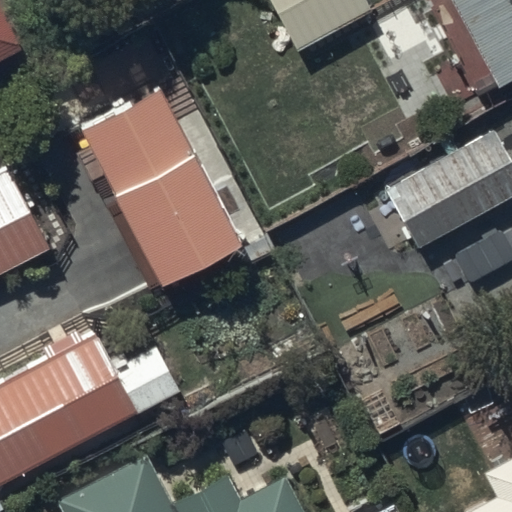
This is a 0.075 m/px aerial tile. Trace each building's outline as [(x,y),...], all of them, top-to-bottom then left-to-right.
[(367,10),(361,0),(264,0),(292,51),(367,10)] [(511,0),(445,0),(492,88),(511,76),(511,0)] [(0,53),(12,47),(0,24),(0,53)] [(152,88),(74,129),(108,193),(106,195),(152,286),(232,245),(152,88)] [(420,164),(378,187),(413,249),(511,192),(511,167),(490,127),(469,139),(460,124),(412,150),(420,164)] [(0,274),(51,248),(0,153),(0,274)] [(0,507),(1,507),(0,503),(0,482),(173,390),(149,346),(113,366),(93,331),(75,341),(70,331),(41,347),(47,357),(0,383),(0,507)] [(144,452),(52,502),(57,511),(299,511),(280,474),(237,497),(225,474),(170,502),(144,452)] [(490,496),(459,511),(511,511),(511,454),(478,473),(490,496)]
